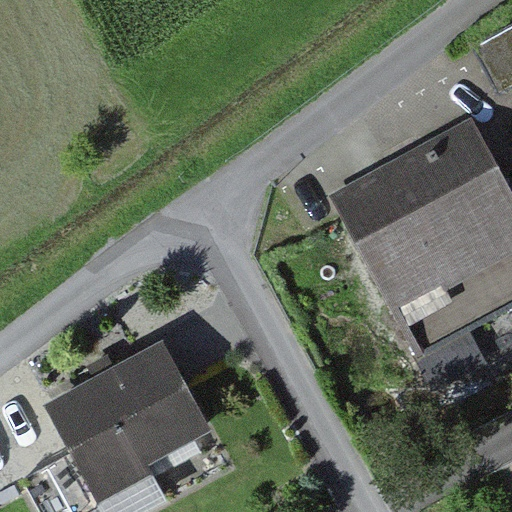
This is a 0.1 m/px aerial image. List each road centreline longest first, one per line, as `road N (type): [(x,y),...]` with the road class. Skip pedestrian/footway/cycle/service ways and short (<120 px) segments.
road 1 (residential): [(203,209),(478,0)]
road 2 (residential): [(365,511),(203,209)]
road 3 (residential): [(0,356),(203,209)]
